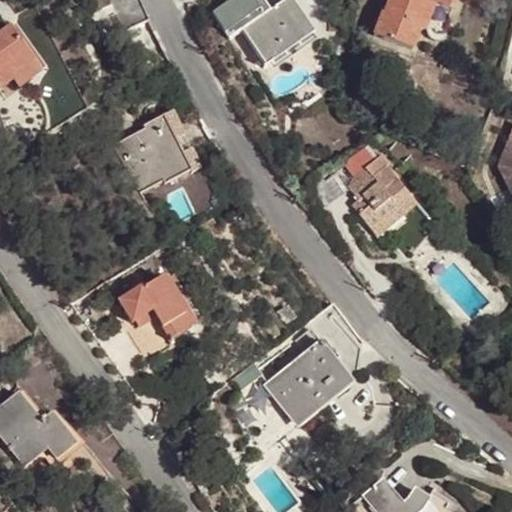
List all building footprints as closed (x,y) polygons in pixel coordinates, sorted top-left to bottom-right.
[(109,0),(122,31),(149,21),(140,0),(109,0)] [(278,45),(308,25),(291,0),(286,0),(241,30),(265,66),(284,53),(278,45)] [(388,0),(384,13),(382,12),(373,35),(412,50),(420,28),(429,3),(448,10),(451,0),(388,0)] [(444,32),(451,11),(448,10),(429,3),(420,28),(436,34),(438,34),(443,33),(444,32)] [(18,89),(46,70),(15,25),(10,28),(35,65),(12,80),(18,89)] [(284,53),(314,33),(308,25),(278,45),(284,53)] [(0,88),(12,80),(35,65),(10,28),(0,34),(0,88)] [(138,196),(198,166),(172,114),(143,128),(144,131),(114,147),(138,196)] [(511,132),(505,129),(487,168),(511,222),(511,132)] [(403,216),(416,205),(385,168),(387,166),(380,157),(364,171),(366,174),(347,190),(358,202),(355,204),(363,212),(358,216),(372,232),(398,210),(403,216)] [(377,238),(403,216),(398,210),(372,232),(377,238)] [(170,342),(192,329),(162,278),(141,290),(142,292),(134,296),(133,294),(118,303),(131,324),(135,322),(152,312),(155,318),(170,342)] [(138,328),(155,318),(152,312),(135,322),(138,328)] [(346,385),(317,348),(266,387),(276,399),(262,410),(282,434),(346,385)] [(50,415),(46,419),(23,390),(0,408),(0,436),(0,437),(25,467),(46,450),(55,460),(74,445),(50,415)] [(248,405),(240,393),(230,402),(235,411),(248,405)] [(447,511),(444,510),(447,505),(430,494),(427,499),(414,491),(408,500),(402,505),(382,481),(363,498),(374,511),(447,511)]
